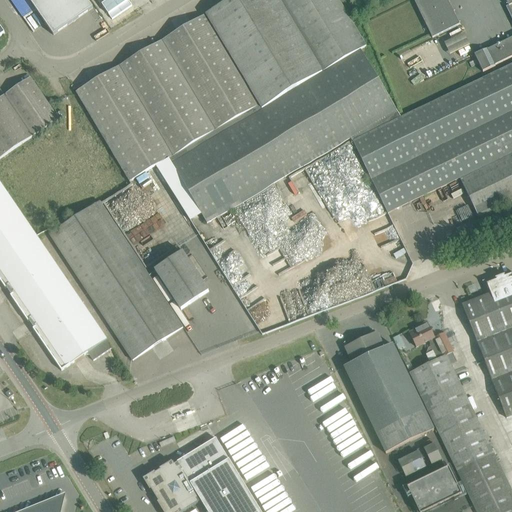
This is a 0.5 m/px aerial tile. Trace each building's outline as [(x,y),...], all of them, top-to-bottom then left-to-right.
[(87,0),(29,0),(54,36),(93,8),(87,0)] [(361,50),(366,47),(338,0),(231,0),(76,93),(130,182),(168,160),(207,225),(352,139),(353,140),(388,213),(460,179),(479,218),(456,228),(464,248),(511,228),(511,65),(400,118),(397,112),(361,50)] [(127,0),(109,0),(102,5),(112,20),(132,6),(127,0)] [(420,0),(415,2),(433,38),(460,25),(447,0),(420,0)] [(511,0),(505,0),(509,6),(505,8),(511,21),(511,37),(487,50),(487,49),(475,55),(483,72),(496,66),(496,65),(511,57),(511,0)] [(0,159),(59,120),(31,78),(0,98),(0,159)] [(0,280),(6,289),(8,287),(13,295),(11,296),(28,322),(31,320),(36,328),(34,330),(62,371),(86,355),(90,356),(94,361),(113,348),(0,182),(0,280)] [(50,235),(133,361),(183,328),(100,202),(50,235)] [(183,252),(155,272),(181,311),(209,292),(183,252)] [(462,305),(507,419),(511,416),(511,274),(505,277),(504,276),(505,276),(505,275),(496,279),(497,281),(487,284),(491,294),(462,305)] [(421,328),(410,333),(417,348),(429,342),(431,345),(429,346),(430,348),(428,348),(426,355),(430,364),(446,356),(453,353),(454,353),(444,334),(435,339),(427,322),(420,326),(421,328)] [(345,348),(352,364),(345,368),(386,454),(402,446),(434,431),(393,345),(385,349),(377,333),(345,348)] [(453,353),(446,356),(430,364),(410,374),(476,511),(511,511),(511,492),(451,365),(457,362),(453,353)] [(11,390),(6,394),(9,398),(14,395),(11,390)] [(156,474),(146,480),(151,489),(150,490),(153,495),(154,495),(156,497),(153,499),(157,505),(159,503),(165,511),(184,511),(201,502),(207,511),(261,511),(216,439),(177,462),(178,463),(175,465),(173,463),(159,471),(159,470),(155,473),(156,474)] [(418,452),(399,461),(406,478),(426,469),(423,461),(428,459),(431,466),(442,460),(435,444),(425,449),(424,447),(417,450),(418,452)] [(408,488),(419,511),(427,511),(462,495),(449,468),(408,488)] [(22,511),(60,511),(63,500),(63,499),(63,498),(62,498),(60,497),(22,511)]
